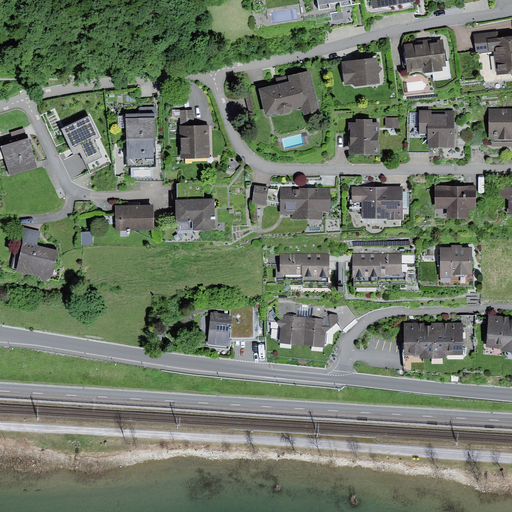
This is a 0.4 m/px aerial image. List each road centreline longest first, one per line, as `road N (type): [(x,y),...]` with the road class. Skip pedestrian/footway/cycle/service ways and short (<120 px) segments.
road 1 (secondary): [(0,333),(279,374),(511,393)]
road 2 (primary): [(511,420),(0,392)]
road 3 (residential): [(210,72),(241,149),(267,168),(511,166)]
road 4 (residential): [(210,72),(511,10)]
road 5 (residential): [(26,94),(210,72)]
